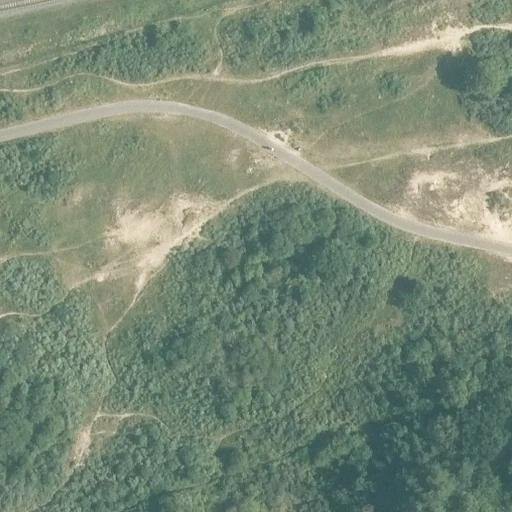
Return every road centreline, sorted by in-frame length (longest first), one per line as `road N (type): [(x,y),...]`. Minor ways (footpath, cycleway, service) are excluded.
road 1 (unknown): [(511,33),(476,30),(304,65),(264,83),(210,77),(220,60),(212,10)]
road 2 (unknown): [(0,75),(259,0)]
road 3 (unknown): [(210,77),(143,85),(86,72),(0,90)]
